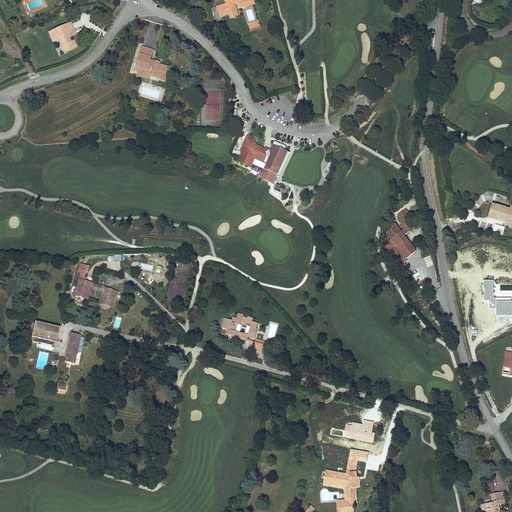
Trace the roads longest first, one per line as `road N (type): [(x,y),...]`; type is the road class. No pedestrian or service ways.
road 1 (residential): [(4,102),(13,90),(88,56),(120,16),(163,10),(226,61),(258,115),(296,133),(318,133),(349,114),(413,37),(438,33)]
road 2 (residential): [(492,425),(76,322)]
road 3 (tertiary): [(438,33),(427,177),(461,348),(492,425)]
